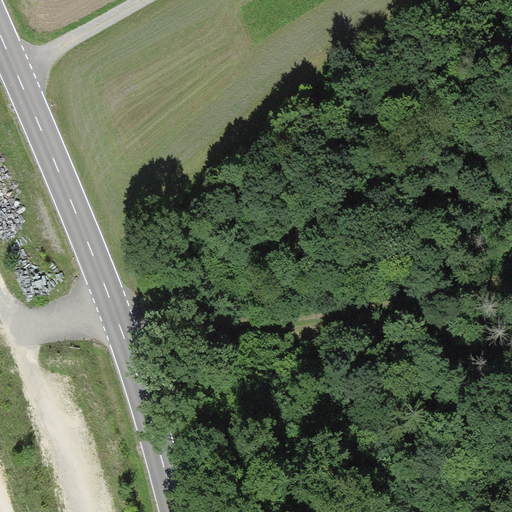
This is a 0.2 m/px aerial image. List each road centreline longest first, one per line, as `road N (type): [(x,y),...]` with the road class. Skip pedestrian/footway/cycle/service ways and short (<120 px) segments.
road 1 (primary): [(175,511),(126,339),(0,31)]
road 2 (track): [(16,70),(144,0)]
